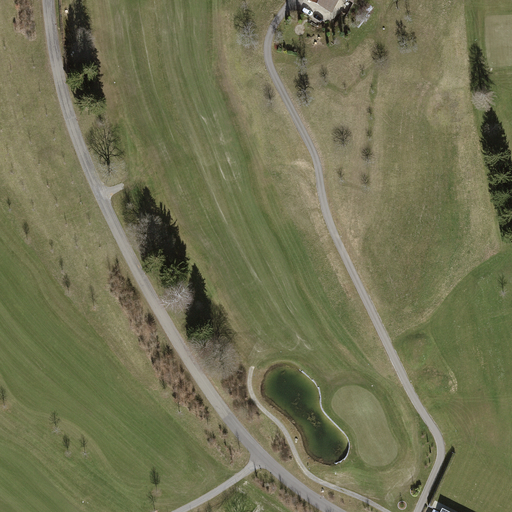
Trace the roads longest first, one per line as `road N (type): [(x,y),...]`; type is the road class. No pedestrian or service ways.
road 1 (tertiary): [(334,511),(247,441),(152,299),(69,118),(49,0)]
road 2 (track): [(418,511),(441,447),(337,241),(313,151),(268,61),(268,39),(295,0)]
